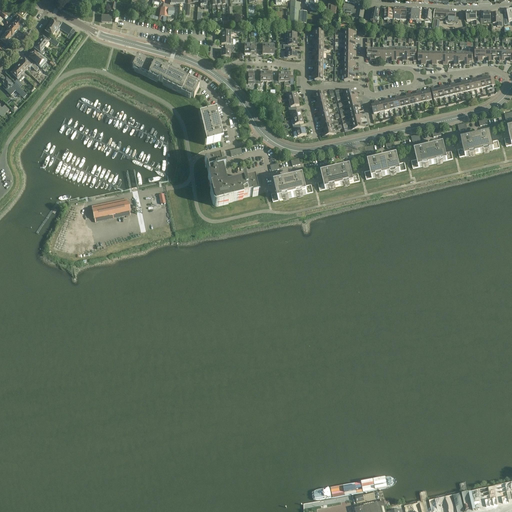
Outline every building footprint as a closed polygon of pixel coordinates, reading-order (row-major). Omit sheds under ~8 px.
[(311,9),(317,10),(318,5),(315,4),(315,1),(317,1),(317,0),(305,0),(305,4),(310,5),(310,6),(312,7),(311,9)] [(330,14),(336,15),(337,5),(334,5),(335,3),(329,2),(328,11),(331,12),(330,14)] [(290,21),(299,22),(300,4),(291,3),(290,21)] [(356,18),(363,19),(364,9),(358,8),(354,7),(345,5),(343,12),(353,14),(357,14),(356,18)] [(408,21),(408,20),(408,12),(406,12),(406,10),(401,9),(400,20),(408,21)] [(373,24),(378,25),(380,18),(378,18),(379,11),(373,10),(371,22),(373,22),(373,24)] [(417,24),(420,24),(421,24),(421,18),(425,18),(426,12),(422,11),(410,10),(410,11),(409,11),(408,20),(410,20),(410,21),(416,22),(416,23),(417,24)] [(384,20),(393,20),(393,11),(384,11),(384,20)] [(433,20),(448,21),(449,14),(449,12),(435,11),(433,20)] [(476,13),(466,13),(466,22),(471,21),(472,26),(480,26),(480,18),(476,18),(476,13)] [(480,18),(481,25),(484,25),(484,23),(491,23),(490,13),(483,13),(483,18),(480,18)] [(448,22),(458,23),(458,19),(455,19),(456,14),(455,14),(454,14),(453,14),(452,14),(449,14),(448,21),(448,22)] [(497,24),(497,27),(503,27),(503,20),(499,20),(499,14),(492,14),(493,24),(497,24)] [(12,26),(18,31),(24,23),(20,20),(22,19),(18,15),(16,18),(17,19),(12,26)] [(65,41),(68,43),(73,35),(70,33),(72,30),(62,24),(61,25),(57,22),(56,24),(52,22),(48,29),(47,28),(45,31),(46,32),(45,33),(52,37),(57,28),(69,36),(65,41)] [(6,34),(12,38),(12,39),(18,31),(12,26),(11,28),(9,26),(9,25),(6,23),(3,26),(8,30),(6,33),(6,34)] [(221,34),(221,40),(230,40),(230,34),(233,34),(233,31),(226,31),(226,34),(221,34)] [(1,42),(6,46),(12,38),(6,34),(6,33),(4,32),(0,36),(0,42),(0,43),(1,42)] [(286,41),(297,41),(297,35),(292,35),(292,32),(286,32),(286,35),(285,35),(285,41),(286,41)] [(37,43),(44,48),(48,43),(43,38),(41,40),(40,39),(37,43)] [(49,42),(57,47),(59,44),(51,39),(49,42)] [(226,49),(232,49),(232,46),(233,46),(233,40),(230,40),(221,40),(221,45),(226,46),(226,49)] [(284,50),(286,50),(292,50),(292,47),(297,47),(297,41),(286,41),(286,46),(284,46),(284,50)] [(40,54),(42,56),(44,53),(42,51),(44,48),(37,43),(34,46),(36,47),(34,49),(40,54)] [(250,55),(250,46),(250,44),(241,44),(241,50),(244,50),(244,55),(250,55)] [(256,50),(259,50),(259,44),(256,44),(256,46),(250,46),(250,55),(256,55),(256,50)] [(262,55),(268,55),(268,46),(262,46),(262,44),(259,44),(259,50),(262,50),(262,55)] [(268,55),(274,55),(274,50),(277,50),(277,44),(268,44),(268,46),(268,55)] [(221,58),(230,58),(230,52),(232,52),(232,49),(226,49),(226,52),(221,52),(221,58)] [(288,59),(297,59),(297,53),(292,53),(292,50),(286,50),(286,53),(288,53),(288,59)] [(36,65),(40,69),(45,63),(47,60),(38,54),(37,55),(34,54),(34,55),(32,53),(30,57),(31,58),(30,59),(36,64),(36,65)] [(132,69),(193,99),(195,95),(199,88),(197,87),(198,86),(169,72),(163,69),(139,57),(139,59),(137,58),(133,65),(132,69)] [(20,65),(26,71),(28,69),(29,69),(31,67),(36,72),(38,70),(33,64),(31,66),(25,60),(22,63),(21,62),(20,64),(20,65)] [(17,68),(15,70),(21,75),(26,71),(20,65),(19,66),(18,65),(17,67),(17,68)] [(13,72),(11,74),(17,80),(15,83),(14,83),(20,89),(23,86),(19,82),(20,81),(23,77),(21,75),(15,70),(14,70),(13,71),(13,72)] [(257,85),(257,78),(254,78),(254,73),(248,73),(248,82),(254,82),(254,85),(257,85)] [(263,83),(266,83),(266,74),(260,73),(260,78),(257,78),(257,85),(261,85),(263,83)] [(272,85),(275,85),(275,79),(272,79),(272,74),(266,74),(266,83),(272,83),(272,85)] [(278,83),(284,83),(284,74),(278,74),(278,79),(275,79),(275,85),(278,85),(278,83)] [(290,85),(293,85),(293,79),(290,79),(290,74),(284,74),(284,83),(290,83),(290,85)] [(484,77),(487,88),(487,90),(493,89),(492,86),(495,86),(493,77),(487,79),(486,76),(484,77)] [(2,83),(1,84),(2,85),(3,86),(4,87),(3,88),(11,96),(15,91),(23,99),(26,96),(15,85),(13,87),(6,80),(5,81),(4,80),(2,82),(2,83)] [(463,82),(465,93),(471,92),(469,83),(466,84),(465,81),(463,82)] [(431,89),(434,100),(439,99),(437,91),(434,91),(434,88),(431,89)] [(280,101),(281,105),(289,103),(298,101),(297,95),(292,96),(291,93),(285,94),(286,98),(288,97),(289,99),(280,101)] [(288,109),(289,112),(295,110),(295,107),(299,106),(298,101),(289,103),(291,108),(288,109)] [(0,114),(2,117),(9,111),(4,106),(1,109),(0,107),(0,114)] [(292,115),(294,120),(302,118),(301,112),(296,114),(295,110),(289,112),(290,115),(292,115)] [(199,116),(206,146),(220,142),(219,137),(221,136),(221,132),(218,133),(216,122),(218,122),(217,118),(215,119),(213,113),(211,113),(199,116)] [(293,126),(293,129),(299,128),(299,125),(304,124),(302,118),(294,120),(295,126),(293,126)] [(296,132),(298,138),(306,136),(305,130),(300,131),(299,128),(293,129),(294,133),(296,132)] [(322,135),(322,138),(334,135),(332,130),(324,132),(325,135),(322,135)] [(463,151),(458,153),(459,158),(500,149),(498,143),(493,144),(490,136),(490,133),(484,135),(481,136),(470,138),(466,139),(461,140),(461,143),(463,151)] [(417,162),(411,164),(413,170),(453,160),(452,154),(446,155),(444,147),(443,145),(438,146),(434,147),(424,149),(420,150),(414,151),(415,154),(417,162)] [(210,193),(212,204),(212,205),(213,205),(213,206),(214,207),(215,207),(216,207),(217,208),(218,207),(228,205),(228,204),(233,202),(233,201),(257,195),(255,187),(261,186),(258,175),(253,176),(254,181),(246,183),(245,183),(245,181),(244,180),(243,180),(242,180),(242,181),(242,182),(238,183),(239,185),(227,188),(226,187),(223,175),(225,175),(224,171),(225,171),(225,170),(225,169),(225,168),(224,168),(221,169),(219,160),(224,159),(223,153),(212,156),(213,161),(205,163),(211,188),(210,188),(211,193),(210,193)] [(370,173),(365,175),(366,181),(406,171),(405,165),(399,167),(397,158),(397,156),(391,157),(388,158),(377,160),(373,161),(368,163),(368,165),(370,173)] [(324,185),(318,186),(319,192),(360,182),(358,176),(353,178),(351,169),(350,167),(345,168),(341,169),(330,171),(327,172),(321,174),(322,176),(324,185)] [(277,196),(271,197),(273,203),(313,193),(312,187),(306,189),(304,180),(303,178),(298,179),(294,180),(284,183),(284,182),(280,183),(275,185),(275,187),(277,196)] [(91,207),(95,223),(130,216),(127,200),(91,207)] [(356,511),(355,511),(386,511),(384,503),(355,509),(356,511)]
